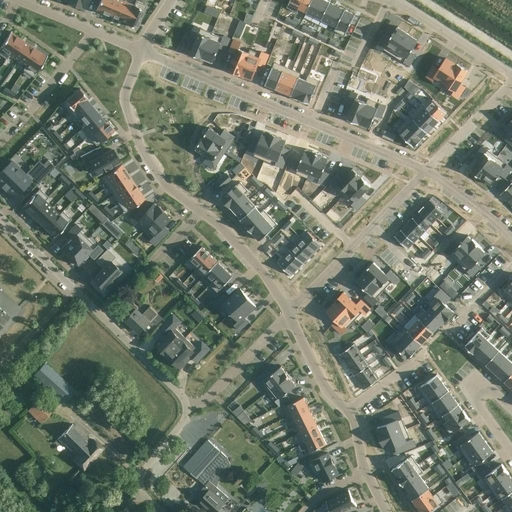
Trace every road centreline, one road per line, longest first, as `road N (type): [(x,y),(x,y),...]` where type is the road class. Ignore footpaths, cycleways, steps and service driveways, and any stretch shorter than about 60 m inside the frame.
road 1 (residential): [(289,316),(261,268),(219,224),(166,187),(140,147),(123,97),(140,51)]
road 2 (residential): [(425,170),(140,51)]
road 3 (residential): [(186,407),(0,217)]
road 4 (residential): [(425,170),(289,316)]
road 5 (residential): [(387,0),(511,75)]
road 6 (residential): [(93,31),(0,142)]
road 7 (residential): [(186,407),(202,402),(289,316)]
road 8 (residential): [(511,412),(480,383),(472,393),(511,452)]
